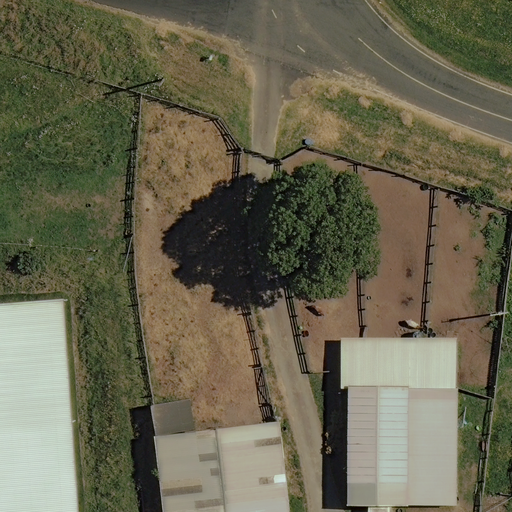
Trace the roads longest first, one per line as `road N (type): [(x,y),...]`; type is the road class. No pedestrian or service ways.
road 1 (unclassified): [(511,125),(286,58)]
road 2 (unclassified): [(286,58),(112,0)]
